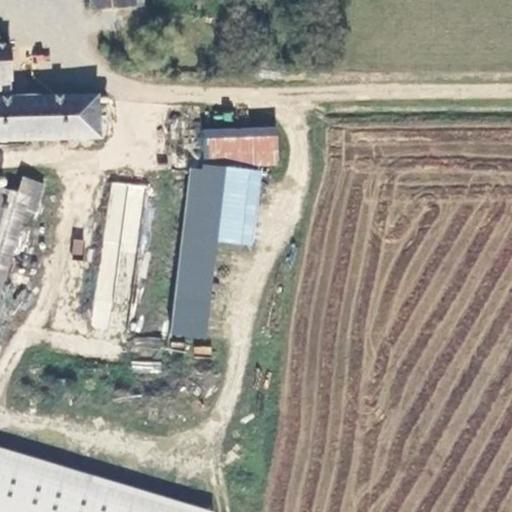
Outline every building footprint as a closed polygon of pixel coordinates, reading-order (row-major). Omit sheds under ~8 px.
[(89,0),(91,12),(125,11),(124,0),(89,0)] [(124,0),(125,11),(140,10),(139,0),(124,0)] [(0,147),(92,145),(91,102),(2,106),(0,106),(0,87),(2,87),(1,50),(0,49),(0,147)] [(270,166),(269,138),(198,141),(199,167),(270,166)] [(28,176),(24,190),(34,194),(29,208),(39,211),(48,182),(28,176)] [(128,334),(144,185),(107,181),(92,330),(128,334)] [(0,301),(29,208),(34,194),(24,190),(0,183),(0,301)] [(0,511),(211,511),(213,504),(0,452),(0,511)]
